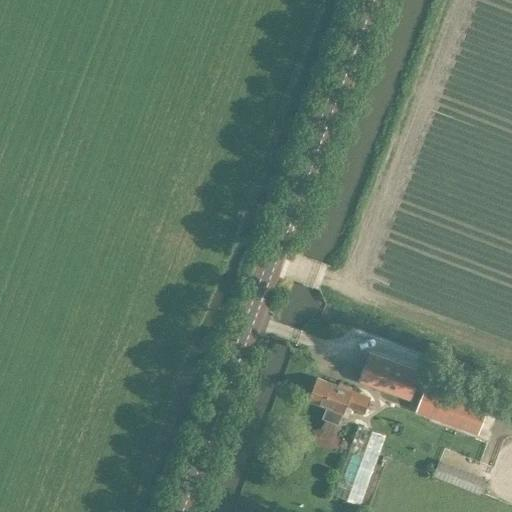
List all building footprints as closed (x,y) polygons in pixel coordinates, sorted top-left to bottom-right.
[(411,403),(422,375),(369,354),(358,383),(411,403)] [(339,385),(320,378),(308,407),(325,414),(326,411),(327,412),(325,419),(340,425),(344,414),(347,406),(365,413),(371,398),(353,390),(354,388),(340,383),(339,385)] [(489,407),(428,384),(418,411),(479,434),(489,407)] [(387,435),(360,425),(335,494),(362,504),(387,435)] [(436,475),(483,493),(489,478),(442,460),(440,466),(436,475)] [(427,465),(425,471),(436,475),(440,466),(433,463),(427,465)]
